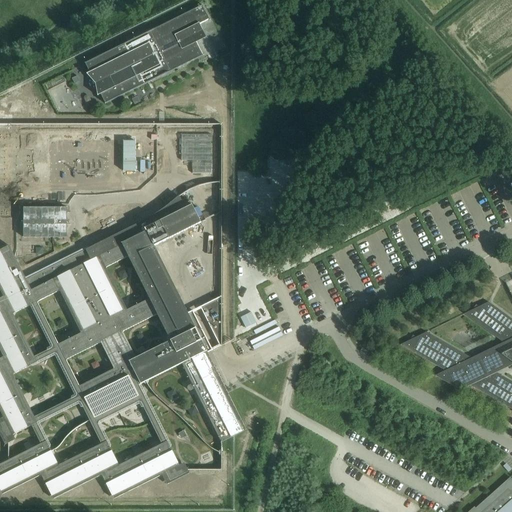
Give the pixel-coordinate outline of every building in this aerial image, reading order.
[(85,64),(90,73),(87,75),(95,84),(98,97),(101,95),(105,104),(203,56),(197,43),(206,38),(200,25),(209,20),(202,6),(85,64)] [(0,211),(18,211),(18,139),(9,139),(9,135),(0,134),(0,211)] [(182,174),(212,174),(212,136),(182,135),(182,174)] [(32,152),(32,182),(74,182),(74,186),(78,186),(78,182),(105,182),(105,151),(32,152)] [(223,384),(208,353),(212,351),(213,351),(220,347),(221,347),(221,298),(221,297),(187,315),(154,247),(201,223),(190,202),(184,205),(180,197),(161,211),(154,216),(26,281),(9,247),(0,251),(0,289),(4,297),(0,299),(0,350),(4,358),(0,359),(0,410),(4,418),(0,419),(0,434),(5,445),(15,440),(13,436),(32,426),(41,445),(0,465),(0,489),(3,495),(41,475),(53,500),(102,475),(114,500),(162,475),(167,485),(190,474),(185,464),(179,466),(139,386),(182,364),(192,385),(188,387),(187,389),(187,390),(189,391),(190,391),(194,389),(222,443),(234,437),(246,431),(225,388),(223,384)] [(67,208),(23,208),(23,238),(67,238),(67,208)] [(511,382),(496,374),(511,365),(511,320),(492,305),(488,303),(479,308),(476,306),(473,309),(474,310),(464,315),(503,343),(471,359),(426,333),(416,338),(413,336),(411,340),(411,341),(400,346),(442,370),(445,372),(435,377),(460,391),(470,386),(476,390),(511,410),(511,382)] [(278,325),(275,321),(254,331),(256,335),(278,325)] [(250,342),(252,346),(281,332),(279,328),(250,342)] [(252,347),(254,351),(283,336),(281,332),(252,347)] [(511,511),(511,480),(510,478),(476,509),(474,507),(468,511),(511,511)]
